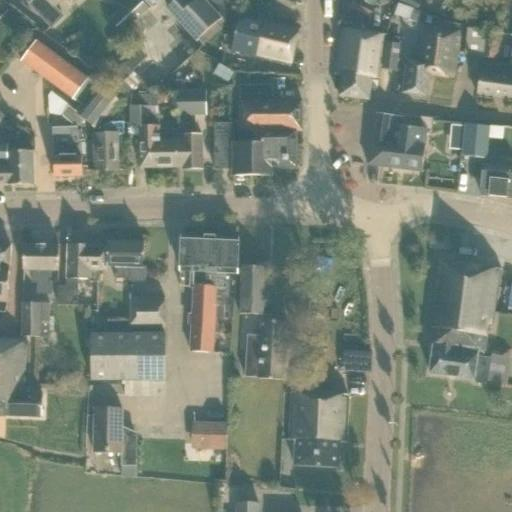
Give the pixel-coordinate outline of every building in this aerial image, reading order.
[(54,7),(61,0),(44,0),(34,9),(52,28),(64,18),(54,7)] [(133,0),(124,9),(136,22),(149,10),(139,0),(133,0)] [(143,0),(151,8),(159,0),(143,0)] [(176,0),(168,8),(198,41),(239,4),(234,0),(176,0)] [(423,1),(420,0),(399,0),(398,2),(417,12),(423,1)] [(231,53),(290,68),(299,30),(265,22),(264,25),(240,19),(231,53)] [(399,37),(404,25),(392,20),(388,32),(399,37)] [(419,63),(408,61),(403,94),(426,97),(430,76),(453,79),(460,32),(425,26),(419,63)] [(465,55),(497,60),(500,34),(468,29),(465,55)] [(385,35),(341,30),(336,71),(342,71),(339,97),(369,101),(372,79),(379,80),(385,35)] [(80,105),(96,85),(36,42),(21,62),(80,105)] [(385,44),(382,69),(396,71),(399,46),(385,44)] [(477,96),(511,100),(511,67),(483,62),(477,96)] [(119,87),(134,73),(125,64),(109,79),(119,87)] [(220,88),(233,87),(233,75),(220,76),(220,88)] [(241,133),(252,133),(302,133),(302,102),(272,102),(272,86),(255,86),(255,93),(241,93),(241,133)] [(85,119),(97,129),(119,102),(100,87),(84,107),(78,114),(85,119)] [(178,168),(183,168),(183,170),(203,170),(202,135),(196,135),(195,117),(207,117),(207,91),(177,91),(178,131),(178,168)] [(77,128),(85,119),(78,114),(69,107),(62,115),(77,128)] [(140,169),(178,168),(178,131),(160,131),(160,127),(159,114),(150,114),(150,108),(131,108),(131,127),(139,127),(140,169)] [(368,166),(422,172),(427,130),(402,127),(403,118),(376,114),(368,166)] [(94,135),(95,172),(119,171),(118,136),(124,135),(124,123),(103,124),(104,134),(94,135)] [(302,133),(252,133),(252,141),(233,141),(233,124),(215,125),(215,168),(233,168),(233,177),(272,177),(272,169),(297,169),(297,145),(302,145),(302,133)] [(490,128),(465,125),(462,157),(487,160),(489,140),(490,128)] [(452,126),(451,137),(463,138),(464,127),(452,126)] [(83,177),(82,157),(81,143),(78,130),(55,131),(55,145),(54,145),(54,157),(54,178),(83,177)] [(0,165),(0,185),(34,186),(34,152),(14,152),(14,146),(0,144),(0,161),(8,162),(8,165),(0,165)] [(511,169),(484,167),(481,196),(511,199),(511,169)] [(194,288),(190,352),(213,353),(215,304),(214,304),(215,287),(211,287),(212,272),(216,272),(217,238),(182,236),(181,272),(191,273),(190,288),(194,288)] [(215,304),(224,305),(225,274),(237,274),(238,239),(217,238),(216,272),(212,272),(211,287),(215,287),(214,304),(215,304)] [(107,242),(107,248),(107,268),(116,268),(115,279),(129,280),(130,283),(143,284),(146,281),(146,268),(143,268),(144,243),(107,242)] [(11,247),(0,246),(0,302),(7,303),(11,247)] [(50,272),(59,272),(59,247),(23,246),(23,271),(32,271),(33,283),(38,283),(38,294),(52,294),(52,283),(50,283),(50,272)] [(107,268),(107,248),(68,247),(67,288),(59,287),(58,306),(78,306),(78,279),(89,279),(89,282),(97,282),(98,272),(107,272),(107,268)] [(427,342),(430,342),(429,349),(432,349),(429,375),(473,381),(476,384),(482,385),(486,382),(490,360),(477,358),(477,354),(484,356),(489,327),(492,327),(500,270),(437,261),(427,342)] [(265,268),(242,267),(240,315),(264,316),(265,268)] [(133,299),(133,312),(133,328),(166,328),(166,327),(167,300),(133,299)] [(21,338),(50,338),(50,304),(41,304),(22,304),(21,338)] [(247,336),(246,350),(260,351),(259,360),(285,361),(287,323),(261,321),(260,337),(247,336)] [(92,335),(92,382),(165,381),(165,335),(92,335)] [(0,344),(0,415),(42,417),(43,395),(25,394),(28,346),(0,344)] [(259,360),(260,351),(246,350),(245,378),(258,379),(284,381),(285,361),(259,360)] [(348,396),(292,393),(290,441),(296,442),(295,466),(339,468),(340,444),(346,444),(348,396)] [(137,466),(137,438),(122,438),(123,410),(95,409),(94,453),(122,453),(122,466),(137,466)] [(227,449),(228,427),(196,426),(195,448),(227,449)] [(122,466),(122,478),(137,478),(137,466),(122,466)] [(236,511),(259,511),(260,504),(236,503),(236,511)]
